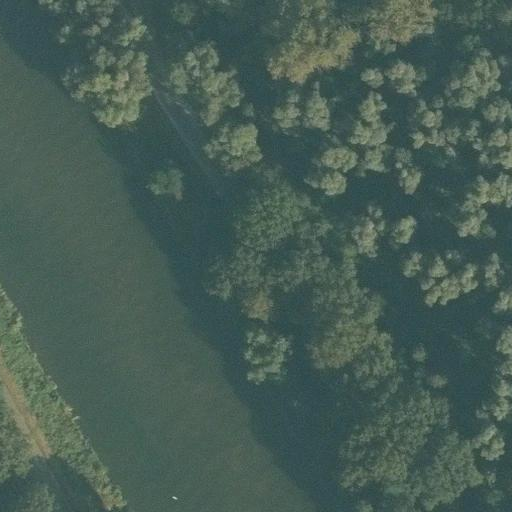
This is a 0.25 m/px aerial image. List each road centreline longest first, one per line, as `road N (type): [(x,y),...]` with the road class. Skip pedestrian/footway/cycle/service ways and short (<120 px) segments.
road 1 (unclassified): [(439,511),(309,323),(109,0)]
road 2 (unclassified): [(64,511),(0,396)]
